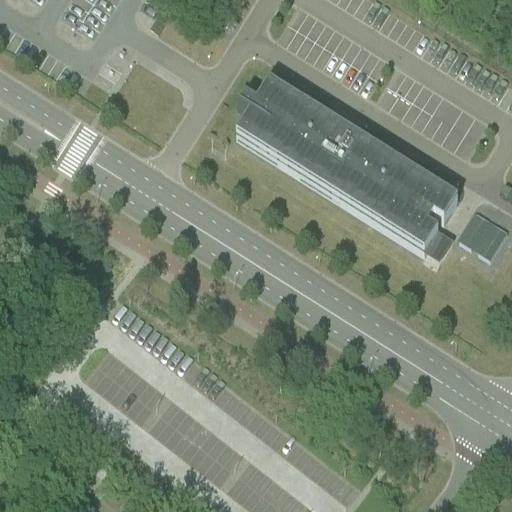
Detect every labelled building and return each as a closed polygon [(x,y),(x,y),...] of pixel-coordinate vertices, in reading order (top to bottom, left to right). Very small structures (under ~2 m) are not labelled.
[(171,5),(168,0),(148,0),(159,24),(166,20),(161,9),(171,5)] [(235,145),(424,263),(437,241),(427,234),(433,225),(443,232),(457,210),(337,135),(268,92),(255,113),(245,106),(239,116),(237,115),(236,116),(248,124),(235,145)] [(458,249),(489,268),(507,240),(476,221),(458,249)] [(36,273),(56,286),(67,271),(47,257),(36,273)] [(103,467),(93,480),(109,492),(119,479),(103,467)]
